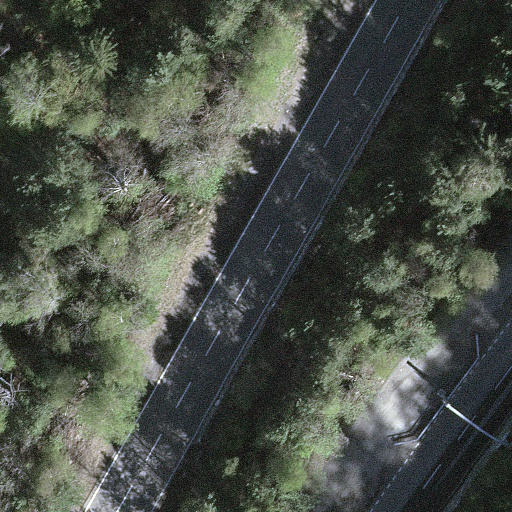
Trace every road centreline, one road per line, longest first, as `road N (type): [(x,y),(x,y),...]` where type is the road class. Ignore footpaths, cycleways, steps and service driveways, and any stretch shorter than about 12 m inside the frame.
road 1 (tertiary): [(408,0),(116,511)]
road 2 (tertiary): [(406,511),(511,366)]
